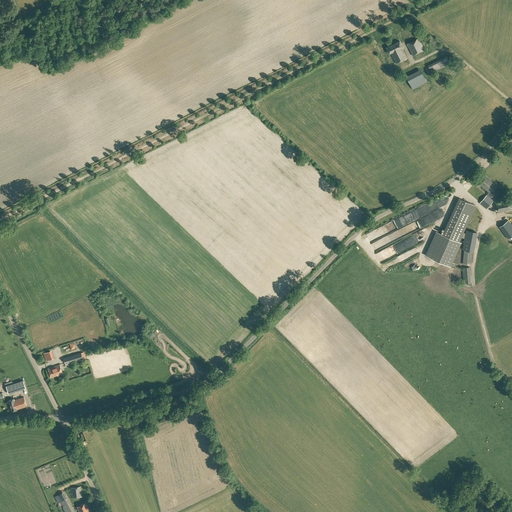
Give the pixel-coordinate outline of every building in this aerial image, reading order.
[(412,55),(424,49),(418,38),(407,44),(412,55)] [(407,58),(402,47),(403,47),(400,41),(386,48),(389,54),(391,53),(396,63),(407,58)] [(450,64),(446,56),(428,65),(432,73),(450,64)] [(412,89),(427,82),(420,69),(406,76),(412,89)] [(483,173),(476,181),(489,192),(487,195),(486,195),(480,203),(487,208),(493,201),(490,198),(493,195),(491,194),(498,186),(483,173)] [(461,242),(458,241),(474,205),(459,198),(443,234),(437,231),(426,255),(450,266),(461,242)] [(498,213),(511,209),(510,199),(495,202),(498,213)] [(511,236),(511,225),(508,220),(499,227),(508,239),(511,236)] [(388,232),(385,227),(369,235),(372,241),(388,232)] [(474,252),(477,232),(467,230),(463,250),(474,252)] [(397,234),(374,243),(376,248),(396,240),(395,238),(398,237),(397,234)] [(399,246),(382,254),(383,258),(400,250),(399,246)] [(419,248),(399,257),(401,260),(403,259),(403,261),(421,252),(419,248)] [(355,259),(359,257),(354,250),(350,252),(355,259)] [(472,263),(472,252),(461,252),(461,256),(463,256),(463,264),(467,264),(467,263),(472,263)] [(464,284),(471,283),(470,267),(462,267),(464,284)] [(52,348),(44,352),(48,360),(55,356),(52,348)] [(65,364),(83,358),(81,352),(63,357),(65,364)] [(51,377),(63,373),(60,364),(48,368),(51,377)] [(8,393),(26,388),(23,380),(6,386),(8,393)] [(26,406),(24,397),(14,400),(14,399),(9,400),(12,411),(17,409),(26,406)] [(73,498),(82,497),(80,486),(71,488),(73,498)] [(64,491),(58,495),(61,501),(66,511),(72,511),(74,511),(64,491)] [(89,511),(89,510),(89,509),(86,502),(77,507),(79,511),(89,511)]
